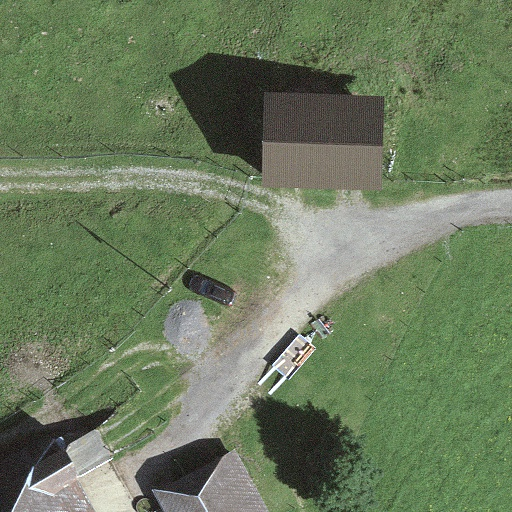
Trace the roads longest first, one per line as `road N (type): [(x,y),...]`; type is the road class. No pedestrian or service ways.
road 1 (track): [(0,166),(240,180),(401,247)]
road 2 (track): [(511,220),(421,233),(236,365)]
